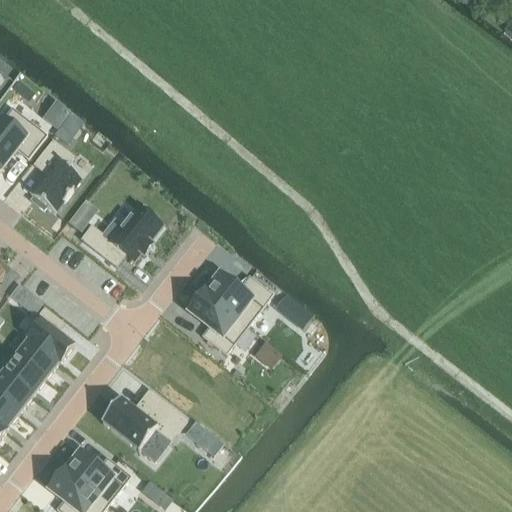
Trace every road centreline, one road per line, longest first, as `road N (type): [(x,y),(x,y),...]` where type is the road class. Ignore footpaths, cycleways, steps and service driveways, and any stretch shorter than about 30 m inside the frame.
road 1 (residential): [(134,333),(321,79)]
road 2 (residential): [(0,505),(134,333)]
road 3 (residential): [(0,231),(134,333)]
road 4 (residential): [(321,79),(221,0)]
